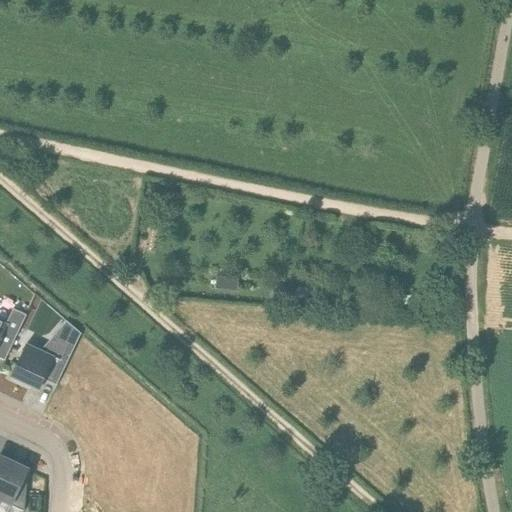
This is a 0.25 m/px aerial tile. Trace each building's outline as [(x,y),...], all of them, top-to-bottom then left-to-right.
[(226,292),(227,279),(217,278),(215,291),(226,292)] [(396,296),(394,314),(411,316),(412,298),(396,296)] [(0,361),(3,363),(25,318),(12,311),(4,327),(0,324),(0,361)] [(55,386),(80,334),(65,321),(39,352),(25,345),(9,377),(38,391),(43,380),(55,386)] [(0,500),(23,511),(26,484),(21,482),(27,470),(7,461),(0,457),(0,500)]
